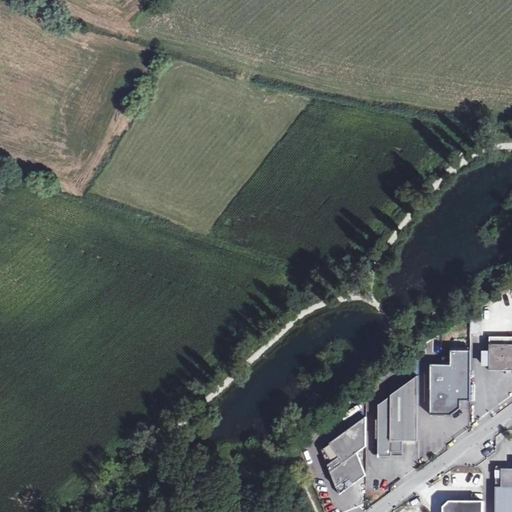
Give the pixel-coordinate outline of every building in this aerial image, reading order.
[(490,350),(485,350),(485,363),(491,363),(490,368),(511,368),(511,335),(490,335),(490,350)] [(451,363),(431,363),(431,413),(452,414),(461,406),(461,398),(471,399),(471,349),(451,349),(451,363)] [(419,375),(379,403),(379,455),(392,455),(392,451),(404,451),(404,439),(419,440),(419,375)] [(367,415),(322,448),(329,464),(339,456),(343,461),(331,470),(340,493),(366,474),(358,451),(366,445),(367,415)] [(511,511),(511,467),(496,467),(495,511),(511,511)] [(347,492),(352,507),(358,505),(353,490),(347,492)] [(458,500),(444,510),(444,511),(483,511),(484,500),(458,500)]
